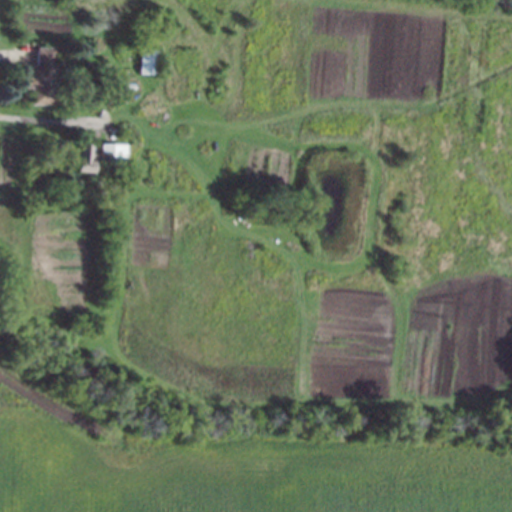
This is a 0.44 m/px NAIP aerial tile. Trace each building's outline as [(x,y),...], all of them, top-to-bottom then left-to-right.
[(51,104),(28,103),(28,87),(22,87),(22,63),(34,63),(34,46),(53,47),(51,104)] [(155,74),(137,74),(138,47),(156,47),(155,74)] [(135,82),(134,89),(120,88),(121,81),(135,82)] [(89,141),(89,152),(94,152),(93,160),(90,160),(89,171),(73,170),(75,140),(89,141)] [(118,159),(99,159),(99,142),(118,143),(118,159)] [(116,171),(104,171),(105,162),(117,162),(116,171)]
